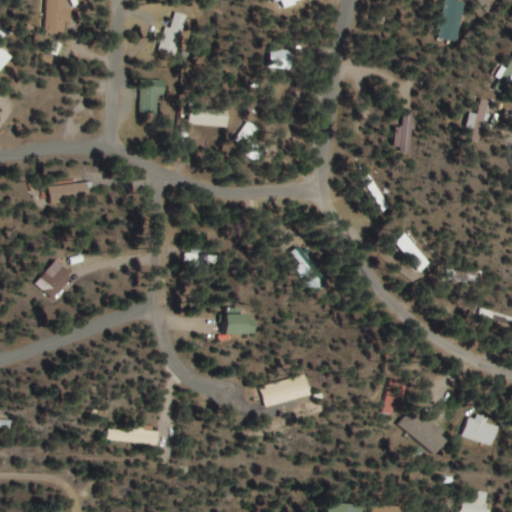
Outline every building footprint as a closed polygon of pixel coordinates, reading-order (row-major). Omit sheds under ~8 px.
[(70,0),(48,0),(47,34),(69,35),(70,0)] [(454,42),(462,3),(449,0),(443,0),(436,39),(454,42)] [(191,16),(178,12),(172,28),(169,27),(160,50),(177,56),(191,16)] [(0,74),(15,58),(1,45),(0,45),(0,74)] [(294,70),(294,50),(272,50),(272,70),(294,70)] [(511,78),(511,57),(495,88),(504,93),(511,78)] [(29,109),(38,117),(70,82),(61,74),(29,109)] [(166,95),(167,80),(143,80),(142,113),(159,113),(159,95),(166,95)] [(470,113),(467,140),(481,141),(486,100),(478,99),(477,114),(470,113)] [(412,112),(403,112),(403,127),(395,127),(395,152),(412,152),(412,112)] [(240,135),(250,145),(264,132),(255,122),(240,135)] [(49,188),(52,206),(94,199),(91,181),(49,188)] [(390,208),(376,183),(370,187),(384,212),(390,208)] [(398,244),(425,273),(436,263),(409,234),(398,244)] [(189,259),(204,265),(209,255),(194,249),(189,259)] [(314,252),(299,259),(316,293),(330,286),(314,252)] [(34,284),(52,299),(72,275),(54,260),(34,284)] [(511,312),(482,312),(482,330),(511,330),(511,312)] [(228,335),(256,335),(256,315),(228,315),(228,335)] [(311,399),(310,384),(269,388),(270,403),(311,399)] [(399,425),(434,455),(449,437),(414,408),(399,425)] [(498,427),(486,423),(486,420),(469,414),(461,437),(491,447),(498,427)] [(0,428),(11,428),(11,420),(0,419),(0,428)] [(108,428),(107,441),(159,446),(160,432),(108,428)] [(359,511),(360,505),(325,503),(325,511),(359,511)]
